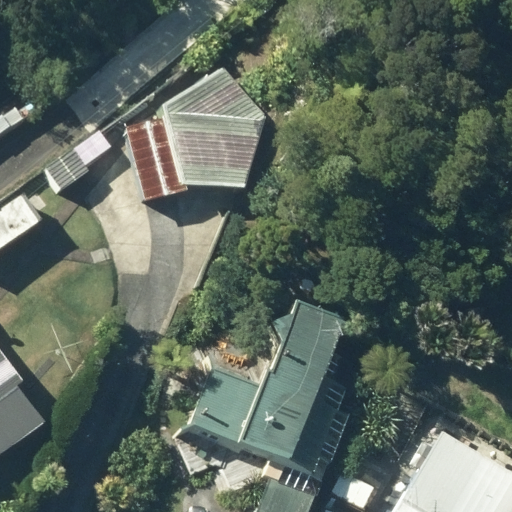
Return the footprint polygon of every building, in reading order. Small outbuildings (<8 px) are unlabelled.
[(185,203),(166,127),(122,138),(142,214),(185,203)] [(277,367),(263,404),(206,381),(185,441),(238,461),(235,468),(261,479),(259,485),(269,491),(261,511),(310,511),(322,483),(327,486),(348,432),(335,427),(343,405),(329,400),(338,378),(336,359),(341,344),(294,324),(290,335),(267,346),(277,367)] [(19,395),(0,367),(0,466),(9,460),(5,456),(29,441),(6,407),(19,395)] [(511,373),(501,391),(511,397),(511,373)] [(393,511),(511,511),(511,485),(469,460),(475,450),(441,430),(393,511)]
